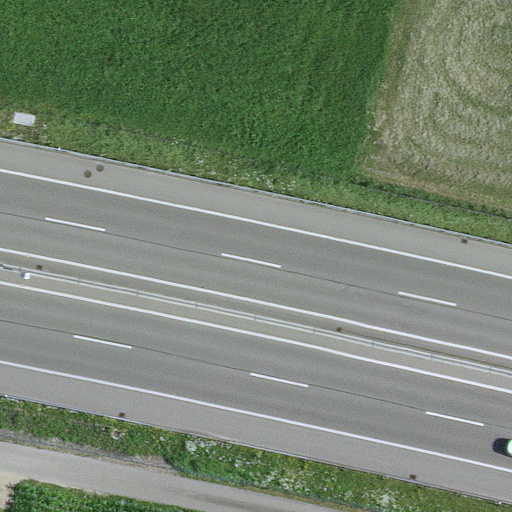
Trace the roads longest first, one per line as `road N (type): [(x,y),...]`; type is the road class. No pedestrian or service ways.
road 1 (motorway): [(0,319),(511,436)]
road 2 (motorway): [(511,322),(0,210)]
